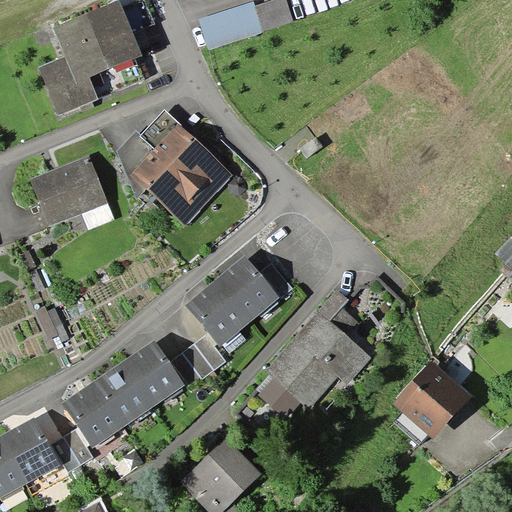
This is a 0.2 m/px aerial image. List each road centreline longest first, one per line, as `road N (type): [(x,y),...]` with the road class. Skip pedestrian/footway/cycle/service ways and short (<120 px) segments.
road 1 (residential): [(0,416),(118,343),(291,187)]
road 2 (residential): [(167,460),(236,398),(361,253)]
road 3 (residential): [(0,155),(202,82)]
road 4 (residential): [(291,187),(202,82)]
